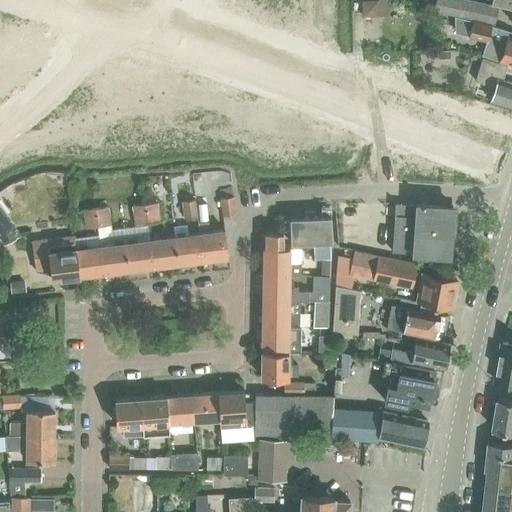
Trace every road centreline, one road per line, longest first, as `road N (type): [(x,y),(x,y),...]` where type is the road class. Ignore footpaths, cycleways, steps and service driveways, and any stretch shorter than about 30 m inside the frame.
road 1 (residential): [(240,292),(240,226),(280,200),(511,200)]
road 2 (secondary): [(447,511),(464,395),(511,218)]
road 3 (residential): [(240,292),(241,357),(96,367)]
road 4 (residential): [(96,367),(96,304),(240,292)]
road 5 (residential): [(92,511),(96,367)]
